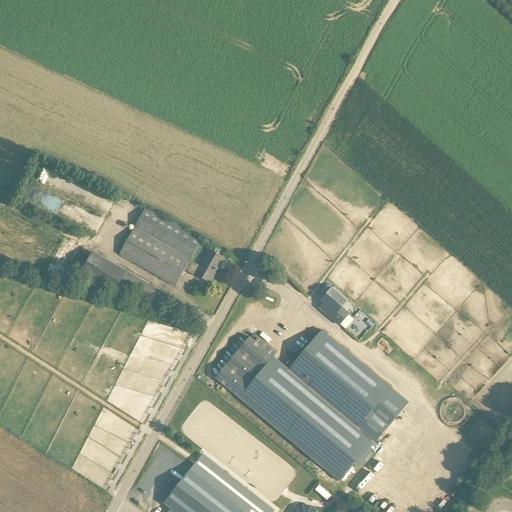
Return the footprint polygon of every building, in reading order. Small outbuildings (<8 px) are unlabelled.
[(202,240),(146,208),(119,256),(175,288),(184,271),(195,277),(196,276),(211,285),(225,260),(209,250),(199,267),(190,262),(202,240)] [(126,273),(91,254),(79,276),(114,295),(118,288),(126,273)] [(170,298),(126,273),(118,288),(161,313),(170,298)] [(330,308),(325,313),(339,326),(349,315),(342,308),(347,302),(332,289),(322,300),(330,308)] [(340,483),(340,482),(354,465),(358,469),(378,445),(376,444),(403,410),(386,396),(392,389),(322,331),(289,371),(248,339),(216,380),(340,483)] [(203,455),(165,504),(171,509),(169,511),(273,511),(274,511),(203,455)]
